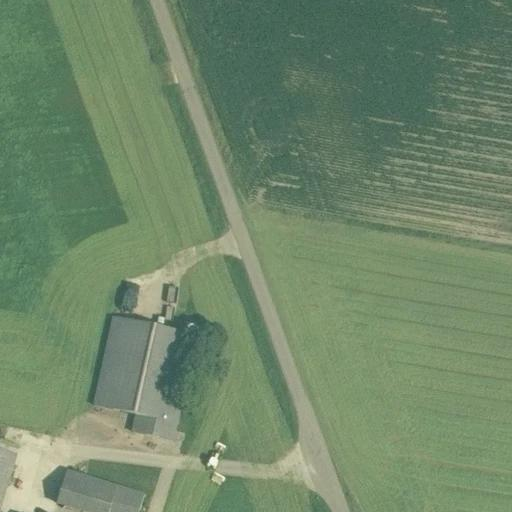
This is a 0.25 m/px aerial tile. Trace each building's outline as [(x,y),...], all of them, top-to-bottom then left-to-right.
[(99,85),(72,93),(82,125),(109,117),(99,85)] [(54,134),(23,143),(26,154),(57,145),(54,134)] [(187,203),(181,182),(155,189),(161,211),(187,203)] [(172,442),(195,336),(113,318),(94,407),(136,416),(132,433),(172,442)] [(0,511),(19,448),(0,442),(0,511)] [(57,506),(69,510),(79,477),(80,474),(68,470),(57,506)] [(139,511),(145,494),(118,486),(109,511),(139,511)]
